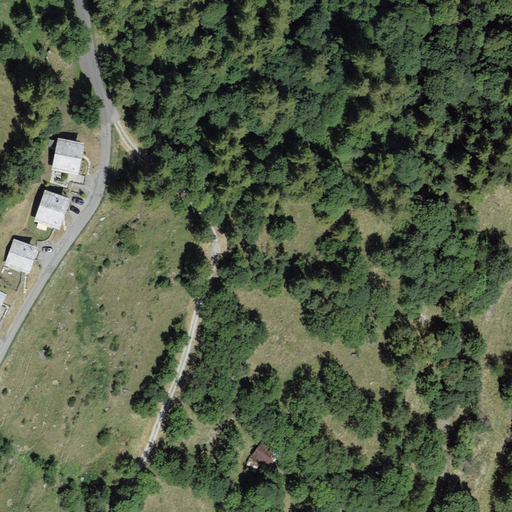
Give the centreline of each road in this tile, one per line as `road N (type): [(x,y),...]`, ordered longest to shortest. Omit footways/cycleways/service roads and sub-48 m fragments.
road 1 (unclassified): [(113,511),(183,364),(215,244),(206,216),(105,110)]
road 2 (unclassified): [(105,110),(98,193),(30,300)]
